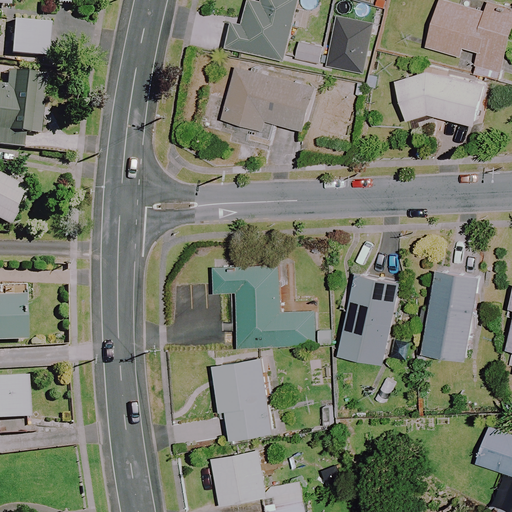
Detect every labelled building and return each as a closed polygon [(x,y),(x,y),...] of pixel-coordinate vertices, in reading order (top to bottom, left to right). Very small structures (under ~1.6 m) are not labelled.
[(262,0),(262,2),(255,0),(248,0),(242,24),(233,22),(227,47),(285,61),(298,0),(262,0)] [(483,12),(444,0),(439,0),(425,47),(461,57),(464,48),(480,53),(474,73),(497,80),(511,30),(511,8),(487,1),(483,12)] [(47,23),(9,21),(7,54),(45,57),(47,23)] [(323,46),(298,42),(295,59),(320,64),(323,46)] [(317,89),(236,66),(221,118),(266,130),(268,120),(306,130),(317,89)] [(488,85),(431,70),(399,79),(411,119),(432,114),(479,123),(488,85)] [(0,147),(17,149),(18,133),(36,135),(42,74),(4,71),(3,85),(0,85),(0,147)] [(24,191),(0,178),(0,222),(7,226),(24,191)] [(278,264),(214,265),(215,293),(237,292),(238,347),(317,345),(316,309),(280,310),(278,264)] [(480,277),(436,269),(429,310),(421,309),(417,330),(428,332),(424,352),(465,360),(480,277)] [(401,283),(349,272),(335,355),(384,365),(401,283)] [(0,341),(22,341),(21,297),(0,297),(0,341)] [(273,432),(261,356),(212,364),(219,410),(224,409),(229,439),(273,432)] [(0,436),(29,435),(29,418),(27,377),(0,377),(0,436)] [(511,433),(494,427),(481,463),(511,474),(511,433)] [(305,511),(303,498),(300,482),(265,488),(258,450),(212,458),(220,505),(266,497),(267,504),(268,511),(305,511)]
